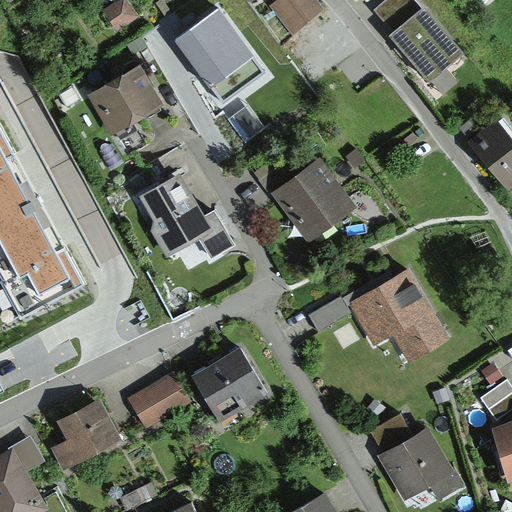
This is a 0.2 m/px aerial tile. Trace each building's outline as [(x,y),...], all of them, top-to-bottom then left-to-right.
[(127,0),(121,0),(103,12),(116,32),(138,17),(127,0)] [(323,9),(316,0),(277,0),(269,7),(292,34),(323,9)] [(461,53),(414,0),(387,0),(374,11),(395,34),(392,37),(430,80),(461,53)] [(266,70),(218,8),(174,41),(196,70),(209,88),(211,87),(222,103),(266,70)] [(434,77),(446,92),(459,81),(447,66),(434,77)] [(140,67),(90,96),(112,135),(162,106),(140,67)] [(474,116),(461,127),(472,141),(486,130),(474,116)] [(472,141),(471,142),(509,190),(511,187),(511,127),(503,116),(486,130),(472,141)] [(65,245),(57,249),(33,204),(7,157),(15,152),(0,124),(0,271),(4,278),(0,280),(21,319),(86,283),(65,245)] [(356,148),(347,155),(356,167),(365,161),(356,148)] [(256,174),(272,194),(292,179),(276,158),(256,174)] [(292,179),(272,194),(307,243),(357,208),(321,158),(292,179)] [(204,216),(179,175),(141,197),(154,219),(152,232),(168,258),(199,239),(211,259),(235,245),(214,210),(204,216)] [(410,268),(349,303),(374,345),(393,334),(411,364),(452,340),(410,268)] [(342,298),(310,315),(319,331),(350,313),(342,298)] [(244,341),(195,365),(217,411),(266,387),(244,341)] [(494,363),(482,371),(491,384),(503,375),(494,363)] [(172,373),(132,395),(145,420),(186,397),(172,373)] [(511,409),(511,386),(508,380),(482,398),(497,419),(511,409)] [(446,388),(434,392),(438,404),(451,400),(446,388)] [(99,390),(62,408),(74,432),(50,443),(61,466),(122,436),(99,390)] [(399,414),(369,432),(382,454),(380,456),(406,499),(431,485),(438,497),(460,484),(428,429),(413,438),(399,414)] [(511,422),(494,430),(511,482),(511,422)] [(30,435),(0,451),(0,511),(27,511),(45,503),(24,464),(41,455),(30,435)] [(336,511),(327,494),(294,511),(336,511)] [(198,511),(191,497),(159,511),(198,511)]
